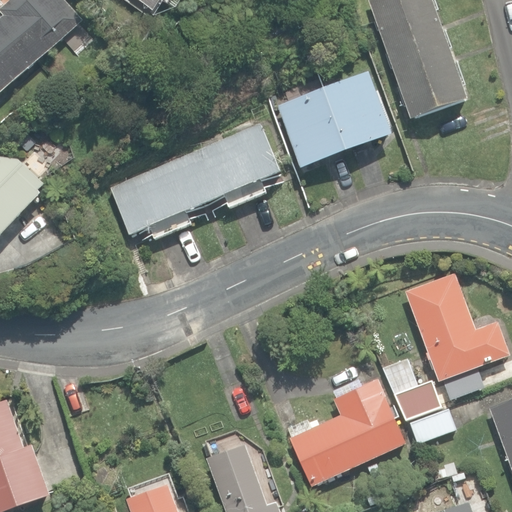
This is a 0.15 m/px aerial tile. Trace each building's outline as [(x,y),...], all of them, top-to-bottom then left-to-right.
[(0,0),(0,98),(85,22),(64,0),(14,0),(7,7),(0,0)] [(135,0),(150,9),(152,6),(155,0),(135,0)] [(374,0),(370,1),(413,121),(469,101),(432,0),(374,0)] [(279,106),(303,171),(395,137),(371,72),(279,106)] [(112,189),(133,237),(283,174),(262,125),(112,189)] [(0,240),(43,195),(40,193),(46,186),(21,162),(0,159),(0,240)] [(432,361),(441,383),(511,356),(511,355),(500,322),(478,330),(457,274),(407,292),(430,354),(428,355),(431,361),(432,361)] [(416,385),(407,360),(383,369),(391,393),(416,385)] [(219,388),(234,425),(263,413),(248,376),(219,388)] [(292,438),(314,487),(409,445),(380,380),(335,400),(342,416),(313,429),(309,420),(290,429),(294,438),(292,438)] [(395,395),(405,422),(444,408),(434,381),(395,395)] [(0,404),(0,511),(11,511),(55,497),(36,446),(27,449),(10,401),(0,404)] [(511,401),(491,409),(511,466),(511,401)] [(413,423),(420,444),(459,430),(451,410),(413,423)] [(209,459),(227,511),(282,511),(279,502),(270,506),(247,445),(209,459)] [(465,473),(462,463),(455,465),(455,462),(442,466),(444,471),(433,474),(436,483),(465,473)] [(378,463),(369,466),(374,482),(384,478),(378,463)] [(130,501),(133,511),(181,511),(172,485),(130,501)] [(367,498),(370,507),(381,503),(379,495),(367,498)]
